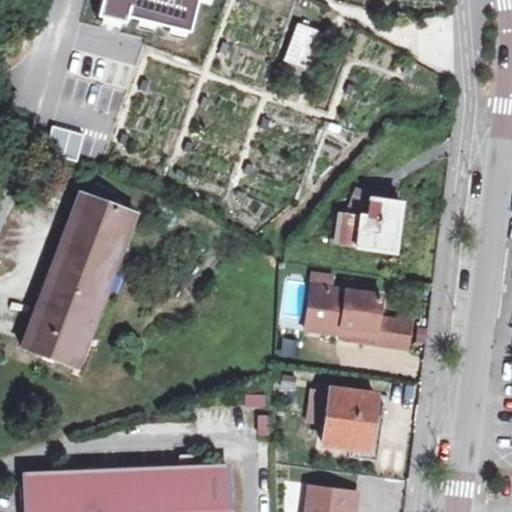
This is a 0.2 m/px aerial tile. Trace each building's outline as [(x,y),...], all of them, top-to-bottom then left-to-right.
[(101,0),(96,19),(126,25),(128,19),(189,34),(199,0),(101,0)] [(325,35),(297,24),(280,64),(309,75),(325,35)] [(18,348),(74,369),(133,216),(77,194),(56,249),(47,272),(18,348)] [(338,212),(332,246),(398,257),(406,202),(369,196),(366,216),(338,212)] [(347,324),(378,329),(380,318),(384,296),(314,285),(307,326),(345,332),(347,324)] [(410,324),(380,318),(378,329),(376,337),(375,343),(406,348),(410,324)] [(376,337),(378,329),(347,324),(345,332),(376,337)] [(307,426),(321,427),(325,387),(311,385),(307,426)] [(322,441),(367,448),(376,394),(331,388),(322,441)] [(155,468),(203,464),(201,440),(154,444),(155,468)] [(155,468),(154,444),(63,451),(32,462),(16,465),(17,479),(34,478),(155,468)] [(203,464),(155,468),(34,478),(35,511),(234,511),(230,462),(203,464)] [(35,511),(34,478),(17,479),(19,511),(35,511)] [(313,488),(311,504),(321,504),(323,490),(313,488)] [(321,504),(311,504),(310,511),(349,511),(350,509),(358,510),(360,494),(323,490),(321,504)]
